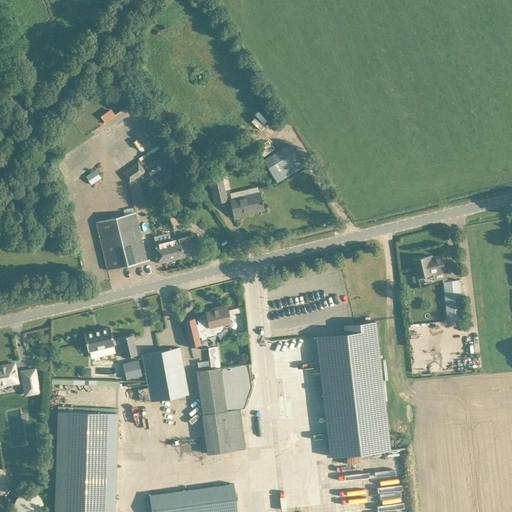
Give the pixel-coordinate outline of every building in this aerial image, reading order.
[(176,114),(171,107),(159,114),(164,121),(176,114)] [(111,124),(96,135),(106,149),(121,138),(111,124)] [(175,163),(181,160),(168,139),(138,158),(140,161),(163,145),(175,163)] [(302,167),(297,158),(288,143),(262,159),(276,182),(302,167)] [(210,155),(219,152),(222,151),(220,144),(208,147),(210,155)] [(144,171),(137,161),(120,172),(128,183),(144,171)] [(174,178),(168,170),(166,166),(149,178),(158,189),(174,178)] [(96,170),(86,176),(91,184),(101,178),(96,170)] [(220,174),(208,177),(214,201),(226,198),(220,174)] [(230,198),(232,208),(235,218),(249,214),(249,212),(263,209),(258,191),(230,198)] [(166,200),(160,203),(165,213),(180,206),(177,199),(167,203),(166,200)] [(146,261),(144,251),(134,211),(96,221),(108,270),(146,261)] [(160,262),(180,257),(175,237),(170,238),(169,232),(153,237),(155,242),(160,262)] [(195,232),(175,237),(180,257),(200,252),(195,232)] [(443,271),(440,256),(431,258),(431,256),(414,260),(418,277),(443,271)] [(443,281),(447,321),(463,320),(459,280),(443,281)] [(194,318),(183,321),(190,347),(201,345),(199,338),(201,337),(202,339),(209,338),(209,336),(216,334),(216,332),(220,331),(222,329),(222,328),(223,327),(223,324),(230,323),(228,315),(227,310),(226,305),(219,307),(220,309),(206,312),(207,315),(196,317),(198,323),(196,324),(194,318)] [(357,331),(357,323),(355,323),(343,325),(344,333),(357,331)] [(110,327),(84,334),(88,351),(114,345),(110,327)] [(132,335),(119,338),(113,340),(114,345),(121,343),(124,356),(136,353),(132,335)] [(179,347),(142,354),(151,401),(188,394),(179,347)] [(138,360),(122,364),(126,379),(142,375),(138,360)] [(6,366),(0,367),(0,385),(0,386),(0,384),(18,381),(14,363),(5,365),(6,366)] [(200,403),(205,436),(208,453),(245,447),(240,409),(244,408),(251,387),(248,364),(196,371),(200,403)] [(91,376),(91,367),(82,367),(82,377),(91,376)] [(35,369),(21,371),(24,387),(29,386),(31,394),(39,392),(35,369)] [(114,511),(118,413),(58,411),(54,511),(114,511)] [(237,511),(233,483),(149,495),(151,511),(237,511)] [(13,505),(13,506),(13,508),(14,509),(14,511),(41,511),(42,511),(43,509),(43,508),(43,506),(43,505),(43,503),(42,502),(42,501),(41,499),(41,498),(40,497),(39,496),(38,495),(36,494),(35,493),(34,493),(32,492),(31,492),(30,491),(28,491),(27,491),(25,492),(24,492),(23,493),(21,493),(20,494),(19,495),(18,496),(17,497),(16,498),(15,499),(14,501),(14,502),(14,503),(13,505)]
